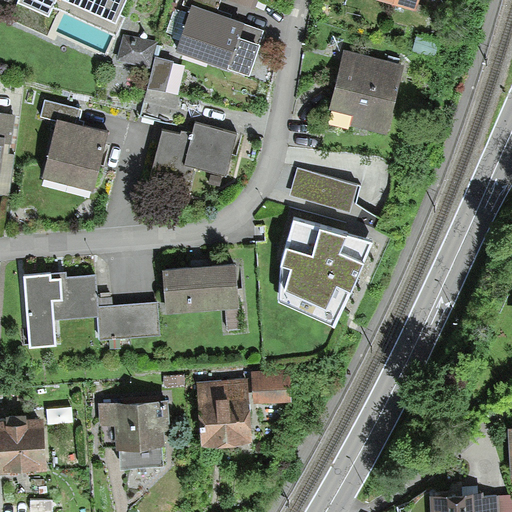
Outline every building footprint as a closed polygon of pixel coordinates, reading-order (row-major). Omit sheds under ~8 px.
[(11,0),(9,6),(40,19),(47,0),(53,0),(104,21),(112,0),(11,0)] [(232,15),(187,0),(182,0),(165,52),(213,68),(232,15)] [(411,0),(355,0),(355,4),(408,18),(411,0)] [(126,36),(125,62),(159,62),(159,37),(126,36)] [(149,110),(178,116),(189,61),(161,55),(149,110)] [(344,58),(327,113),(378,130),(396,75),(344,58)] [(104,133),(54,118),(37,176),(87,191),(104,133)] [(188,144),(156,137),(145,187),(178,194),(183,175),(224,184),(236,130),(193,120),(188,144)] [(296,193),(357,209),(364,182),(304,166),(296,193)] [(331,322),(369,239),(293,217),(277,261),(276,300),(331,322)] [(232,266),(163,273),(167,317),(236,310),(232,266)] [(97,278),(17,282),(21,348),(47,347),(46,317),(95,315),(97,341),(157,338),(155,301),(98,304),(97,278)] [(283,374),(191,377),(193,446),(244,444),(243,408),(284,406),(283,374)] [(156,403),(97,407),(102,471),(161,467),(156,403)] [(43,419),(0,422),(0,482),(48,478),(43,419)] [(511,511),(511,502),(431,502),(430,511),(511,511)]
